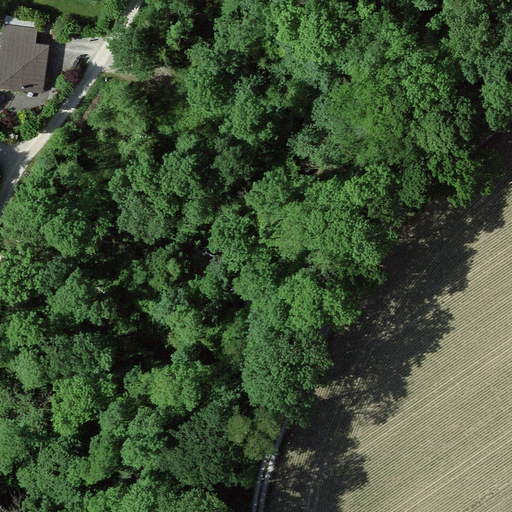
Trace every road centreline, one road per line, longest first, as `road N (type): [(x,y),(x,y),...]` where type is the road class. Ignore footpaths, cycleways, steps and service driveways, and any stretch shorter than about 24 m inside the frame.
road 1 (residential): [(511,112),(389,221),(353,269),(290,395),(257,511)]
road 2 (track): [(135,0),(0,208)]
